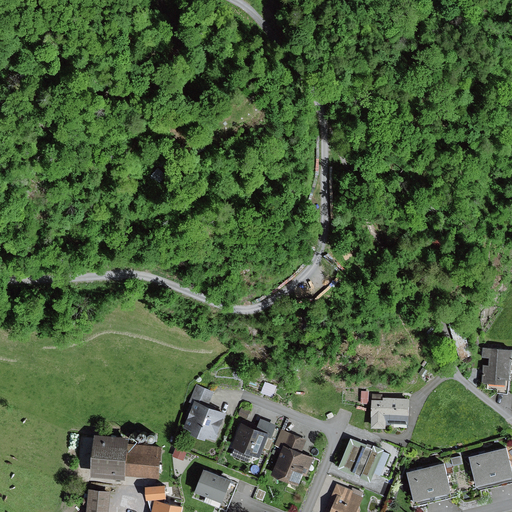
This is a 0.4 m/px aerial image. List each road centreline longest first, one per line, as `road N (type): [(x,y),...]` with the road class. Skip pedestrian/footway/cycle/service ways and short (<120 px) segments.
road 1 (track): [(0,279),(134,274),(223,306),(256,308),(292,286),(320,251),(323,120)]
road 2 (track): [(150,0),(166,78),(151,117),(116,162),(89,162),(57,132),(0,105)]
road 3 (track): [(323,120),(287,50),(242,0)]
